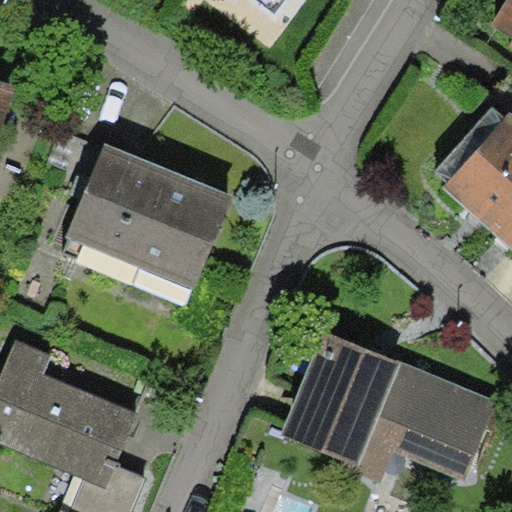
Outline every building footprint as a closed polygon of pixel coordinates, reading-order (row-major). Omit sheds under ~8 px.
[(301,0),(241,0),(281,28),(301,0)] [(511,0),(508,0),(491,26),(511,39),(511,0)] [(492,107),(435,169),(449,181),(442,189),(511,251),(511,113),(510,111),(504,118),(492,107)] [(232,195),(101,143),(60,246),(191,298),(232,195)] [(490,395),(315,332),(277,437),(362,466),(358,478),(382,486),(391,461),(457,485),(490,395)] [(52,359),(15,342),(0,379),(0,449),(80,478),(69,511),(134,511),(141,495),(114,484),(142,413),(43,378),(52,359)]
